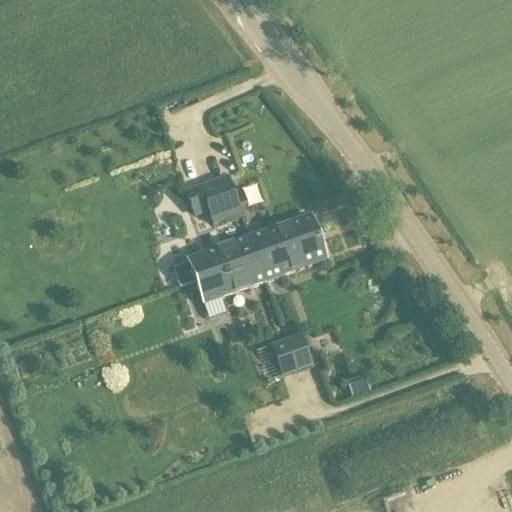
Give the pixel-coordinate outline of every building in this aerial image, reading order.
[(228,179),(215,184),(228,222),(240,217),(228,179)] [(203,188),(216,226),(228,222),(215,184),(203,188)] [(310,218),(187,262),(203,307),(326,263),(310,218)] [(301,338),(285,343),(296,374),(312,368),(301,338)] [(285,343),(270,349),(281,379),(296,374),(285,343)] [(346,383),(352,399),(371,392),(365,377),(346,383)]
